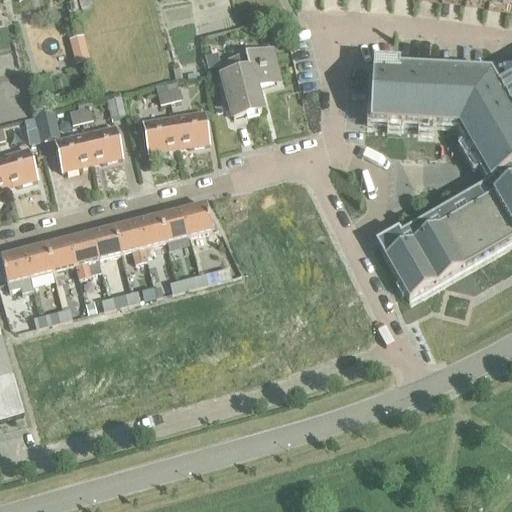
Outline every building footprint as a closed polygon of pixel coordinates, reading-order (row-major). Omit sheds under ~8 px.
[(81,0),(79,1),(81,12),(94,9),(91,0),(81,0)] [(511,0),(487,0),(486,7),(510,12),(511,0)] [(88,50),(73,53),(76,66),(91,63),(88,50)] [(259,117),(252,93),(273,88),(274,89),(277,89),(269,56),(229,66),(232,80),(220,82),(231,124),(259,117)] [(204,60),(207,72),(219,69),(216,57),(204,60)] [(400,70),(373,68),(369,130),(458,135),(489,188),(401,239),(398,234),(375,248),(408,305),(511,245),(511,84),(499,92),(491,80),(399,75),(400,70)] [(180,72),(173,73),(175,84),(182,83),(180,72)] [(168,95),(165,96),(168,109),(180,106),(177,93),(168,95)] [(168,109),(165,96),(158,97),(161,111),(168,109)] [(125,120),(121,101),(107,104),(112,123),(125,120)] [(90,113),(78,116),(81,130),(93,127),(90,113)] [(81,130),(78,116),(69,118),(72,131),(81,130)] [(61,143),(55,117),(36,121),(36,122),(38,134),(41,147),(61,143)] [(201,119),(172,124),(178,154),(206,150),(201,119)] [(36,122),(24,125),(26,137),(38,134),(36,122)] [(178,154),(172,124),(141,129),(146,159),(178,154)] [(114,133),(84,140),(92,170),(121,163),(114,133)] [(92,170),(84,140),(63,144),(53,147),(60,177),(92,170)] [(28,155),(0,163),(0,176),(6,194),(37,185),(28,155)] [(204,210),(181,216),(187,243),(211,237),(204,210)] [(280,214),(249,230),(256,245),(288,229),(280,214)] [(181,216),(159,222),(166,248),(187,243),(181,216)] [(159,222),(136,228),(143,254),(154,252),(166,248),(159,222)] [(136,228),(114,234),(120,260),(130,258),(134,270),(145,268),(142,255),(143,254),(136,228)] [(288,230),(257,245),(264,260),(295,244),(288,230)] [(114,234),(90,240),(97,266),(120,260),(114,234)] [(90,240),(67,246),(74,272),(77,285),(89,282),(89,281),(99,278),(96,266),(97,266),(90,240)] [(236,243),(229,246),(234,256),(241,253),(236,243)] [(296,245),(265,260),(272,274),(303,259),(296,245)] [(63,247),(43,252),(49,279),(74,272),(67,246),(63,247)] [(43,252),(21,258),(27,284),(49,279),(43,252)] [(241,254),(234,257),(239,267),(246,264),(241,254)] [(20,258),(0,263),(0,270),(5,290),(7,298),(20,294),(21,299),(30,297),(27,285),(20,258)] [(303,260),(272,275),(279,289),(310,274),(303,260)] [(250,273),(244,276),(249,286),(255,283),(250,273)] [(229,274),(211,278),(215,288),(231,284),(229,274)] [(197,282),(184,286),(186,296),(200,293),(197,282)] [(256,283),(249,287),(254,297),(261,294),(256,283)] [(30,365),(20,368),(34,418),(47,414),(50,423),(65,419),(63,410),(74,407),(77,416),(92,411),(89,403),(101,399),(102,404),(118,399),(117,395),(128,392),(129,396),(145,392),(144,387),(155,384),(156,389),(172,384),(171,380),(182,377),(183,381),(199,377),(198,373),(209,369),(210,374),(226,370),(224,365),(236,362),(237,367),(250,363),(251,366),(265,362),(267,372),(284,367),(282,361),(294,358),(323,344),(325,349),(341,342),(335,330),(348,324),(332,292),(320,298),(314,286),(298,294),(301,300),(277,312),(269,314),(267,308),(32,374),(30,365)] [(186,296),(184,286),(169,289),(172,300),(186,296)] [(157,302),(163,301),(160,292),(155,293),(155,294),(142,297),(145,306),(157,303),(157,302)] [(239,294),(231,296),(234,306),(242,304),(239,294)] [(231,296),(224,298),(227,309),(234,307),(231,296)] [(137,297),(130,299),(132,309),(140,307),(137,297)] [(214,300),(207,302),(210,314),(217,311),(214,300)] [(124,301),(111,304),(114,314),(127,311),(124,301)] [(206,303),(199,304),(202,316),(209,314),(206,303)] [(111,304),(101,306),(104,316),(114,314),(111,304)] [(186,306),(179,308),(182,319),(189,317),(186,306)] [(94,307),(85,310),(87,320),(96,318),(94,307)] [(179,308),(172,310),(175,321),(182,319),(179,308)] [(159,314),(152,316),(155,327),(163,325),(159,314)] [(63,317),(58,318),(61,328),(63,327),(72,325),(70,315),(63,317)] [(152,316),(145,318),(148,329),(155,327),(152,316)] [(50,320),(42,322),(45,332),(53,330),(50,320)] [(133,321),(125,323),(128,334),(136,332),(133,321)] [(42,322),(33,324),(36,334),(45,332),(42,322)] [(125,323),(118,325),(121,336),(128,334),(125,323)] [(105,327),(98,329),(101,340),(108,338),(105,327)] [(98,329),(90,331),(93,342),(101,340),(98,329)] [(78,334),(71,336),(74,347),(81,345),(78,334)] [(71,336),(63,338),(66,349),(74,347),(71,336)] [(0,425),(24,419),(13,382),(2,345),(0,338),(0,425)] [(51,342),(44,344),(47,355),(55,353),(51,342)] [(44,344),(36,346),(39,357),(47,355),(44,344)]
